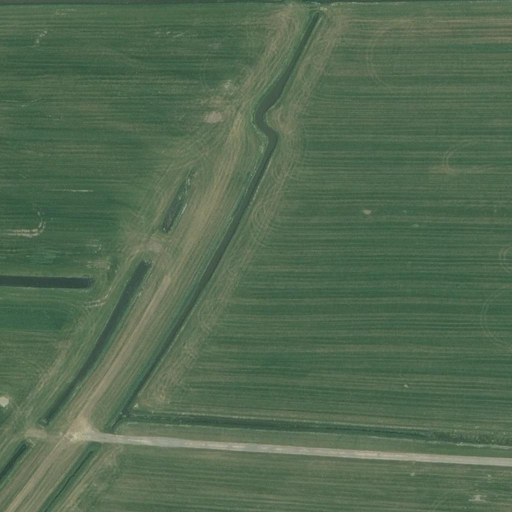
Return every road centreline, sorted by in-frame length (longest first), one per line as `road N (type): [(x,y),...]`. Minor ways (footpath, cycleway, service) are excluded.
road 1 (track): [(511,463),(66,436)]
road 2 (track): [(9,511),(124,355),(185,243)]
